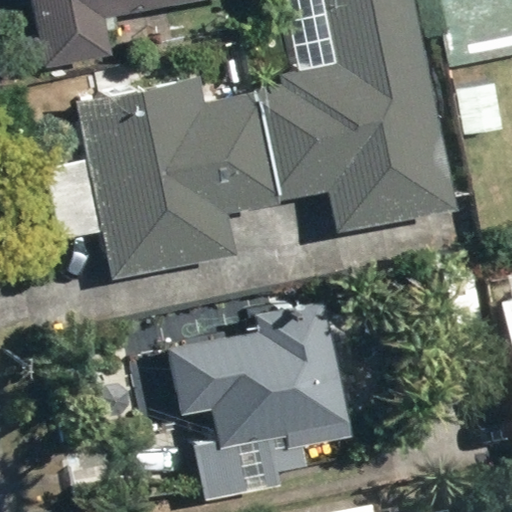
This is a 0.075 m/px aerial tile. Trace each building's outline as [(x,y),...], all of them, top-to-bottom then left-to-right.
[(174,0),(18,0),(22,21),(11,23),(19,65),(99,51),(92,15),(174,0)] [(238,60),(61,96),(74,162),(39,169),(53,239),(88,232),(97,279),(224,254),(216,211),(314,192),(322,234),(442,210),(400,0),(304,0),(318,70),(243,84),(238,60)] [(511,4),(511,0),(425,0),(438,65),(511,50),(511,4)] [(485,76),(446,85),(458,134),(497,125),(485,76)] [(511,257),(463,269),(507,453),(511,452),(511,257)] [(327,292),(243,309),(247,325),(148,345),(162,416),(201,408),(205,427),(177,433),(190,498),(268,482),(261,450),(355,431),(327,292)]
